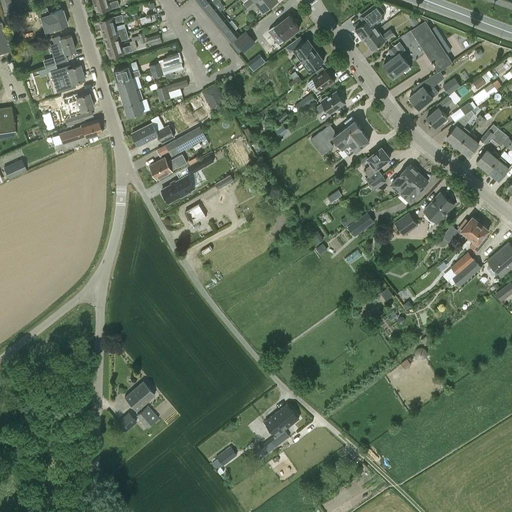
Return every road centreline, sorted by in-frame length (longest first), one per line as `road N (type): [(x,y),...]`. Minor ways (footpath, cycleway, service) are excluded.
road 1 (unclassified): [(309,408),(220,314),(123,161)]
road 2 (residential): [(511,219),(404,125),(311,0)]
road 3 (unclassified): [(94,511),(102,280)]
road 4 (unclassified): [(123,161),(74,0)]
road 5 (unclassified): [(0,358),(102,280)]
road 6 (unclassified): [(102,280),(123,161)]
